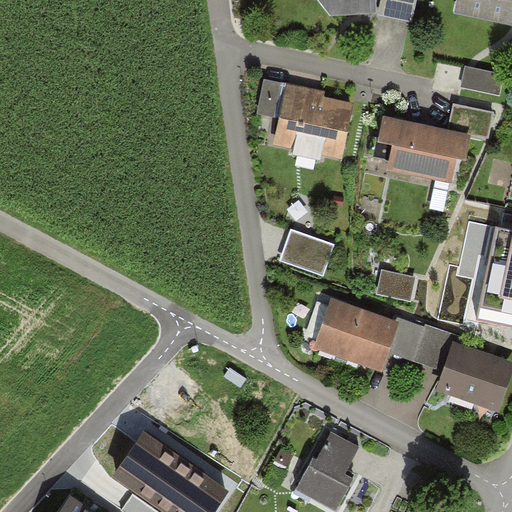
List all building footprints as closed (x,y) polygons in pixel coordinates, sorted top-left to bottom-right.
[(377,0),(319,0),(331,18),(378,16),(377,0)] [(418,0),(382,0),(379,15),(414,22),(418,0)] [(511,0),(458,0),(456,14),(511,25),(511,0)] [(506,75),(467,66),(462,88),(501,97),(506,75)] [(325,94),(263,81),(256,116),(279,121),(274,146),(294,150),(292,158),(322,164),(323,157),(342,161),(354,106),(323,100),(325,94)] [(453,105),(447,131),(471,136),(488,139),(493,113),(453,105)] [(465,163),(471,136),(447,131),(386,117),(377,157),(390,160),(388,171),(450,185),(453,174),(459,176),(462,162),(465,163)] [(332,247),(293,234),(283,260),(323,274),(332,247)] [(511,264),(495,257),(479,299),(511,311),(511,264)] [(418,277),(383,271),(379,294),(413,301),(418,277)] [(400,325),(334,301),(330,310),(319,306),(308,334),(320,339),(316,349),(382,374),(389,354),(400,325)] [(458,336),(395,317),(393,322),(400,325),(389,354),(446,373),(454,348),(458,336)] [(446,373),(439,392),(499,412),(511,374),(511,367),(484,358),(454,348),(446,373)] [(209,476),(145,432),(114,476),(165,511),(214,511),(230,491),(209,476)] [(334,511),(336,511),(357,475),(352,472),(347,470),(359,449),(333,435),(318,462),(313,460),(296,491),(334,511)] [(103,511),(74,491),(59,511),(103,511)] [(160,511),(134,493),(122,510),(125,511),(160,511)]
